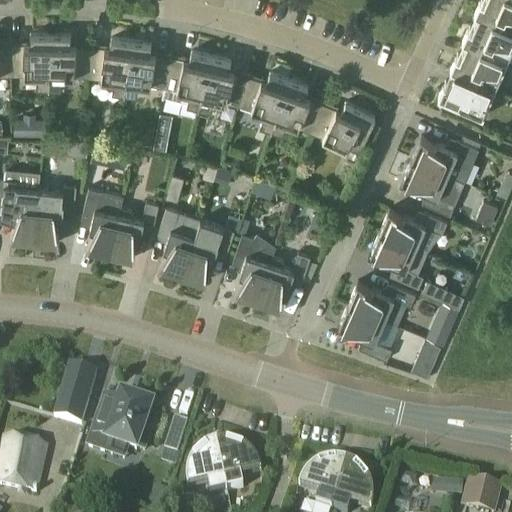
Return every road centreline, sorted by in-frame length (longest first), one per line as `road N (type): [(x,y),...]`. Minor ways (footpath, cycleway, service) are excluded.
road 1 (residential): [(296,385),(33,311),(0,312)]
road 2 (residential): [(295,336),(404,90)]
road 3 (residential): [(169,0),(170,8),(238,25),(404,90)]
road 4 (residential): [(437,419),(296,385)]
road 5 (residential): [(271,511),(284,482),(296,385)]
